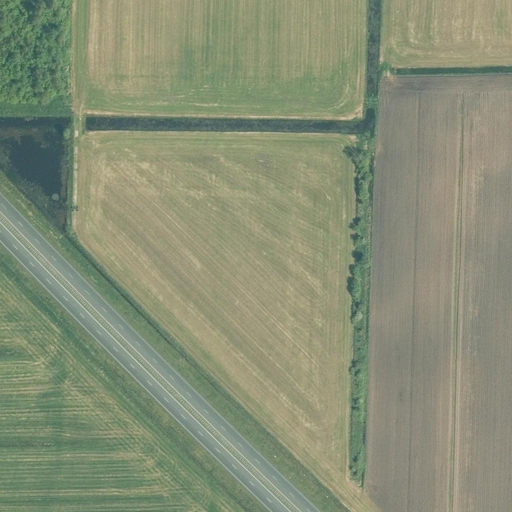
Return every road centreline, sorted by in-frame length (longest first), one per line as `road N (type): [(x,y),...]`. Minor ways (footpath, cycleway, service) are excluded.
road 1 (trunk): [(310,511),(0,202)]
road 2 (trunk): [(0,232),(281,511)]
